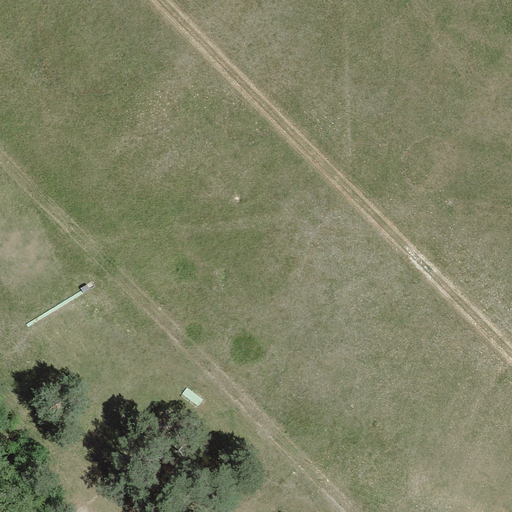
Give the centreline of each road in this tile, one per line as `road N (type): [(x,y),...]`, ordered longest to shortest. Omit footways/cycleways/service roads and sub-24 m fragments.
road 1 (track): [(0,153),(356,511)]
road 2 (track): [(511,354),(159,0)]
